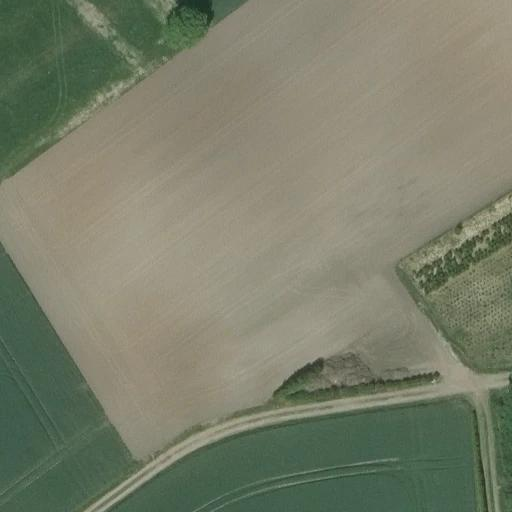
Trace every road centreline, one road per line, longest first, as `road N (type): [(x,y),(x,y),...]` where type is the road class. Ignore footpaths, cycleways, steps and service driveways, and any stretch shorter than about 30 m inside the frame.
road 1 (track): [(91,511),(203,429),(245,414),(311,400),(511,384)]
road 2 (track): [(480,388),(494,511)]
